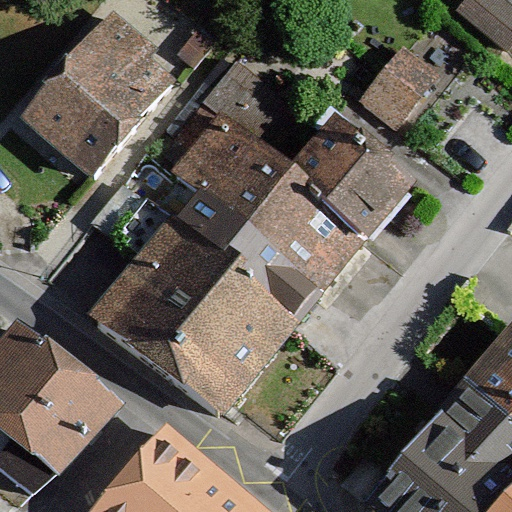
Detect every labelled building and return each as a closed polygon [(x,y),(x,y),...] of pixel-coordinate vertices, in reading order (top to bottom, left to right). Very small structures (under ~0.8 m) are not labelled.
[(511,72),(511,0),(467,0),(462,8),(511,72)] [(123,4),(21,111),(99,186),(177,86),(147,57),(164,40),(123,4)] [(398,128),(441,83),(407,59),(367,94),(398,128)] [(293,168),(330,205),(378,142),(338,106),(293,168)] [(173,210),(298,331),(373,248),(330,205),(293,168),(229,110),(145,191),(173,210)] [(330,205),(373,248),(422,184),(378,142),(330,205)] [(173,210),(90,306),(230,422),(298,331),(173,210)] [(14,326),(0,342),(0,435),(58,481),(124,408),(14,326)] [(511,511),(511,334),(368,506),(373,511),(511,511)] [(266,511),(170,432),(99,511),(266,511)]
